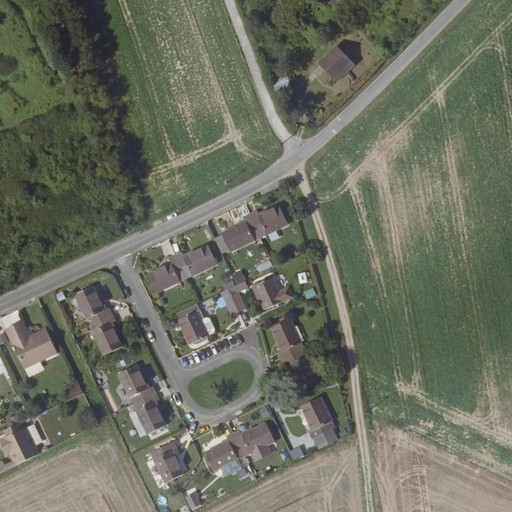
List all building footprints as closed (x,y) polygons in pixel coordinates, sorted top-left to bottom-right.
[(262,0),(254,0),(249,2),(256,24),(269,19),(262,0)] [(339,49),(322,67),(337,82),(355,65),(339,49)] [(260,218),(257,212),(251,216),(262,239),(293,226),(283,207),(260,218)] [(223,235),(231,253),(262,239),(251,216),(243,220),(245,225),(223,235)] [(183,259),(180,254),(175,257),(186,279),(215,266),(206,248),(183,259)] [(260,256),(265,270),(273,266),(267,253),(260,256)] [(146,276),(155,294),(186,279),(175,257),(167,260),(170,265),(146,276)] [(296,269),(306,265),(302,258),(293,262),(296,269)] [(235,283),(244,280),(241,269),(231,273),(235,283)] [(284,302),(273,279),(255,288),(265,311),(284,302)] [(238,294),(248,289),(246,284),(238,287),(228,292),(231,297),(237,310),(244,307),(238,294)] [(94,285),(75,293),(91,325),(113,314),(109,306),(104,308),(94,285)] [(312,287),(302,291),(306,299),(316,295),(312,287)] [(224,300),(231,314),(237,310),(231,297),(224,300)] [(195,309),(177,317),(190,346),(209,338),(195,309)] [(111,323),(117,321),(113,314),(91,325),(105,354),(121,346),(111,323)] [(33,335),(25,319),(22,321),(29,337),(33,335)] [(286,352),(279,354),(283,361),(307,351),(292,319),(275,327),(286,352)] [(60,351),(49,327),(33,335),(29,337),(22,321),(8,327),(27,367),(60,351)] [(302,389),(320,381),(307,351),(283,361),(286,368),(291,366),(302,389)] [(148,388),(137,366),(119,375),(134,406),(157,393),(154,386),(148,388)] [(71,398),(83,394),(80,387),(69,391),(71,398)] [(156,402),(161,400),(157,393),(134,406),(149,435),(167,426),(156,402)] [(315,433),(310,435),(313,442),(315,442),(320,453),(340,444),(334,432),(337,430),(322,400),(304,409),(315,433)] [(19,421),(4,428),(7,435),(22,427),(19,421)] [(16,464),(39,453),(26,425),(22,427),(7,435),(0,438),(6,451),(9,449),(11,453),(15,460),(6,465),(3,460),(0,461),(0,471),(7,468),(16,464)] [(244,439),(241,433),(234,437),(246,459),(276,445),(268,428),(244,439)] [(207,457),(215,474),(246,459),(234,437),(228,440),(230,446),(207,457)] [(179,450),(175,442),(152,454),(167,485),(185,476),(174,452),(179,450)] [(184,497),(191,510),(201,504),(194,491),(184,497)]
